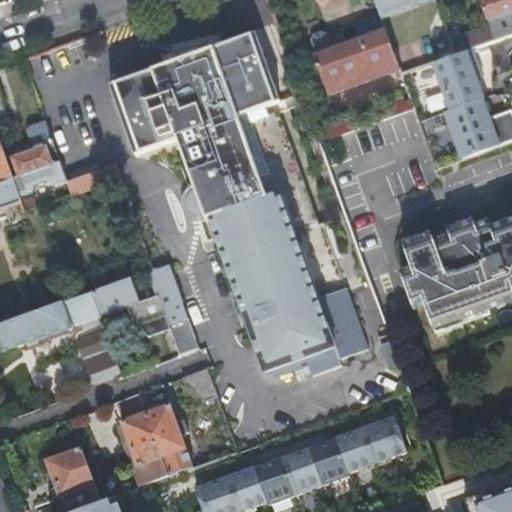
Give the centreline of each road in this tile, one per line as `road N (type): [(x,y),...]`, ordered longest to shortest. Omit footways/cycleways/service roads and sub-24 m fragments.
road 1 (unknown): [(100,1),(110,51),(106,95),(234,353)]
road 2 (residential): [(194,363),(0,435)]
